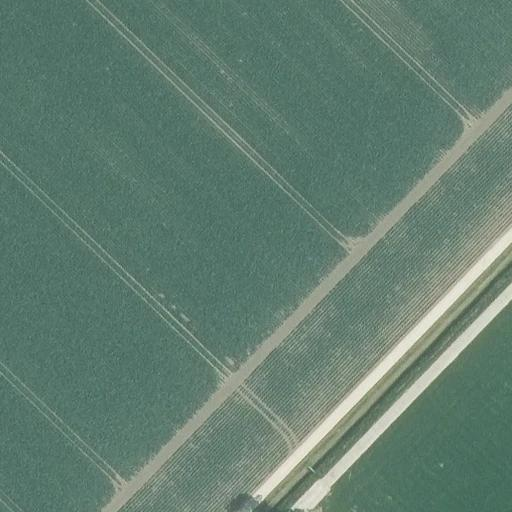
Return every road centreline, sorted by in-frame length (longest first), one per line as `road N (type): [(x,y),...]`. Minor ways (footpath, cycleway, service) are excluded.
road 1 (track): [(511,232),(241,511)]
road 2 (track): [(299,511),(511,292)]
